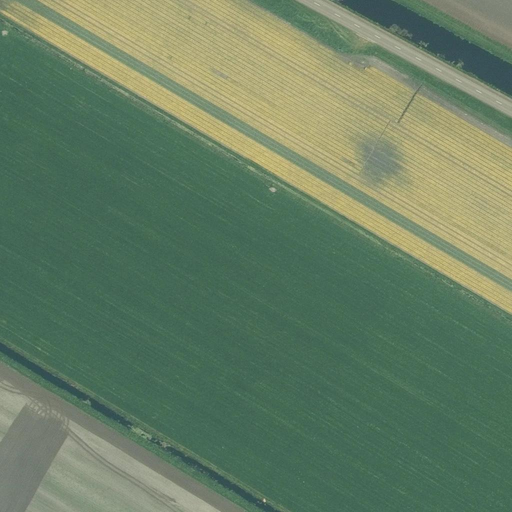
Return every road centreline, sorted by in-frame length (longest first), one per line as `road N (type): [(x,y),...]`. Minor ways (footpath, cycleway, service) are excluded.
road 1 (track): [(0,362),(246,511)]
road 2 (secondary): [(511,111),(305,0)]
